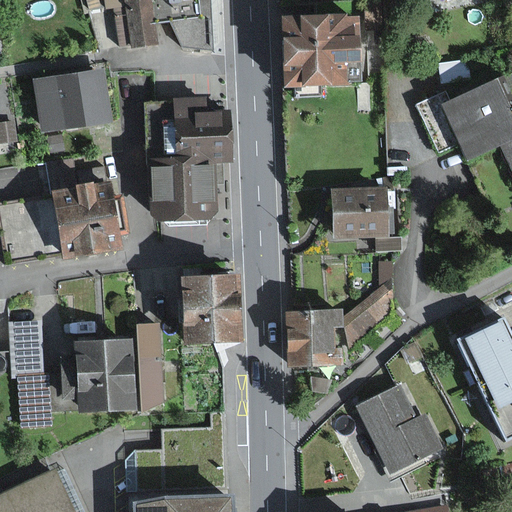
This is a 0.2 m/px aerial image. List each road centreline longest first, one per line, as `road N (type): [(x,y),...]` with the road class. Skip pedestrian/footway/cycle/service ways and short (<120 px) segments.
road 1 (primary): [(249,0),(265,462)]
road 2 (residential): [(265,462),(426,318),(511,274)]
